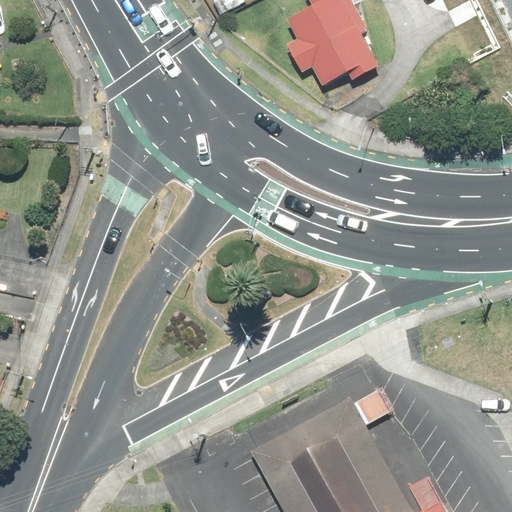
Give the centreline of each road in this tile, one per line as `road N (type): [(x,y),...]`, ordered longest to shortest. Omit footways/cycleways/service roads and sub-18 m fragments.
road 1 (secondary): [(471,250),(173,399),(67,462)]
road 2 (secondary): [(26,511),(119,210),(167,140)]
road 3 (secondary): [(219,177),(151,280),(67,462)]
road 4 (secondary): [(471,250),(333,227),(219,177)]
road 5 (secondary): [(262,126),(405,191),(511,202)]
road 6 (secondary): [(167,140),(97,0)]
